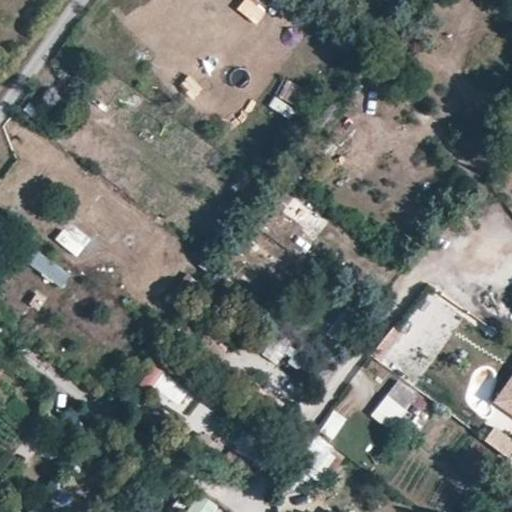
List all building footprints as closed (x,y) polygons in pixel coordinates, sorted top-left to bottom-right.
[(285,77),(269,106),(289,117),(305,88),(285,77)] [(310,233),(323,216),(295,195),(282,212),(310,233)] [(344,226),(333,236),(352,257),(363,248),(344,226)] [(65,286),(72,271),(35,252),(27,266),(65,286)] [(402,333),(393,326),(385,336),(394,343),(402,333)] [(280,365),(292,344),(275,335),(263,356),(280,365)] [(394,343),(385,336),(370,354),(380,361),(394,343)] [(182,414),(198,394),(155,362),(140,382),(182,414)] [(398,380),(370,415),(391,431),(418,395),(398,380)] [(511,385),(500,402),(511,410),(511,385)] [(333,410),(323,430),(336,436),(346,416),(333,410)] [(0,438),(11,453),(0,461),(0,476),(39,447),(30,435),(18,444),(4,426),(0,429),(0,438)] [(511,439),(496,428),(486,441),(510,458),(511,454),(511,439)] [(256,460),(265,440),(239,429),(230,449),(256,460)]
